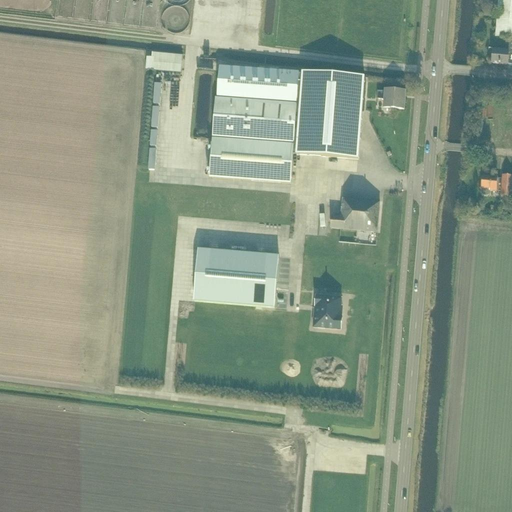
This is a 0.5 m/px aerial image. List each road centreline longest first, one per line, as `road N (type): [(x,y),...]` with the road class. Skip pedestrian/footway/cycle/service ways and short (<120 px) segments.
road 1 (track): [(0,18),(511,76)]
road 2 (tertiary): [(400,511),(444,0)]
